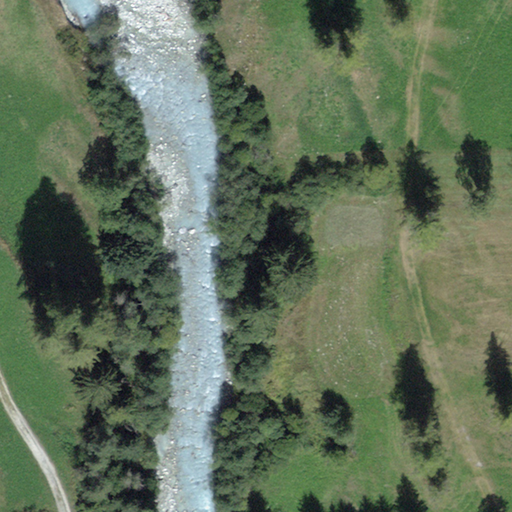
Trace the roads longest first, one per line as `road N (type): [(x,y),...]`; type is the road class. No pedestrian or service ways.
road 1 (track): [(491,511),(423,334),(405,228),(415,72),(430,0)]
road 2 (track): [(0,384),(63,511)]
